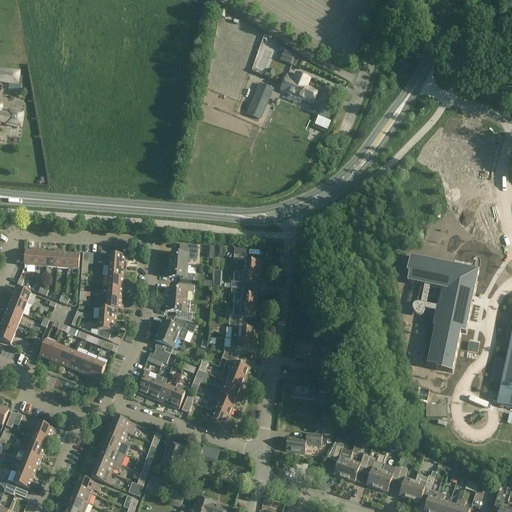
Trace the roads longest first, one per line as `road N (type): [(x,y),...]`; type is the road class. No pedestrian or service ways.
road 1 (residential): [(113,405),(147,323),(153,241),(24,237),(12,242),(0,283)]
road 2 (tertiary): [(289,216),(362,170),(418,87),(449,0)]
road 3 (tertiary): [(447,0),(407,83),(354,162),(287,203)]
road 4 (residential): [(262,453),(289,216)]
road 5 (tertiary): [(223,214),(27,198)]
road 6 (residential): [(262,453),(113,405)]
road 7 (residential): [(344,132),(395,0)]
